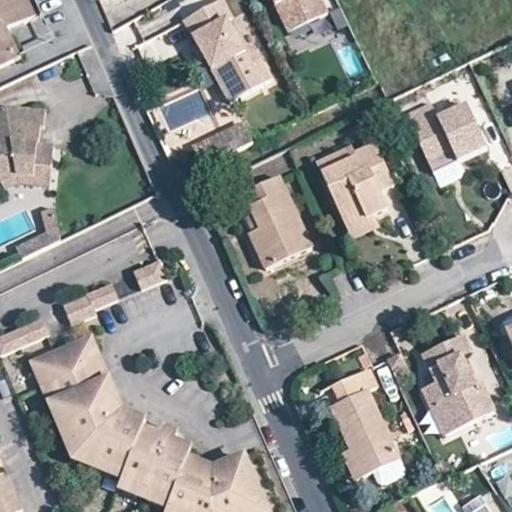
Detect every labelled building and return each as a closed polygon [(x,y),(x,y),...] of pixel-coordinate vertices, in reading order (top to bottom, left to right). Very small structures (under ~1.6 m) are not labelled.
[(37,12),(31,0),(0,0),(0,63),(18,55),(5,28),(37,12)] [(221,0),(219,0),(185,19),(200,46),(205,56),(229,103),(271,80),(260,59),(251,64),(226,20),(231,18),(221,0)] [(326,13),(319,0),(271,0),(288,32),(326,13)] [(50,39),(37,12),(5,28),(18,55),(50,39)] [(176,29),(143,44),(152,64),(185,50),(176,29)] [(201,58),(205,56),(200,46),(196,48),(201,58)] [(430,104),(403,116),(411,132),(412,132),(431,174),(485,149),(465,105),(436,118),(430,104)] [(0,182),(1,182),(14,175),(33,177),(35,167),(51,168),(54,146),(38,143),(12,140),(8,122),(40,125),(43,126),(44,109),(4,106),(0,107),(0,182)] [(231,152),(254,141),(244,121),(222,133),(231,152)] [(8,122),(12,140),(38,143),(40,125),(8,122)] [(231,152),(222,133),(194,146),(203,165),(231,152)] [(321,170),(347,228),(372,216),(384,210),(376,192),(392,185),(374,146),(354,156),(321,170)] [(317,162),(321,170),(354,156),(350,147),(317,162)] [(1,182),(4,189),(17,183),(48,187),(51,168),(35,167),(33,177),(14,175),(1,182)] [(310,249),(277,179),(238,196),(247,216),(254,212),(260,227),(254,230),(249,233),(266,270),(310,249)] [(39,211),(41,220),(54,218),(52,209),(39,211)] [(254,212),(247,216),(254,230),(260,227),(254,212)] [(372,216),(347,228),(353,241),(378,229),(372,216)] [(44,233),(47,245),(58,239),(54,218),(41,220),(44,233)] [(13,248),(18,259),(47,245),(44,233),(13,248)] [(132,272),(141,290),(167,279),(158,260),(132,272)] [(87,297),(93,311),(116,301),(110,287),(87,297)] [(87,297),(62,307),(70,326),(95,316),(93,311),(87,297)] [(40,320),(0,337),(0,355),(47,336),(40,320)] [(146,419),(122,409),(117,407),(113,399),(117,398),(107,377),(93,383),(84,362),(98,356),(90,337),(39,359),(81,453),(125,473),(121,482),(169,502),(166,511),(168,511),(253,511),(266,507),(244,457),(214,469),(188,457),(192,448),(174,440),(178,432),(165,426),(161,435),(144,427),(146,419)] [(466,413),(471,424),(493,413),(479,385),(469,389),(462,375),(468,372),(462,358),(471,354),(463,337),(422,356),(434,384),(420,390),(428,409),(438,405),(446,422),(466,413)] [(84,362),(93,383),(107,377),(98,356),(84,362)] [(39,359),(29,364),(71,460),(121,482),(125,473),(81,453),(39,359)] [(398,462),(366,393),(376,388),(367,371),(332,387),(340,404),(331,409),(351,450),(364,478),(374,473),(398,462)] [(117,398),(113,399),(117,407),(122,409),(117,398)] [(442,437),(471,424),(466,413),(446,422),(438,405),(428,409),(442,437)] [(364,478),(351,450),(340,455),(353,482),(364,478)] [(0,511),(7,511),(9,511),(18,508),(5,476),(3,477),(0,478),(0,461),(0,460),(0,511)] [(398,462),(374,473),(378,483),(380,486),(385,487),(399,480),(402,476),(403,471),(398,462)] [(121,482),(117,490),(166,511),(169,502),(121,482)]
